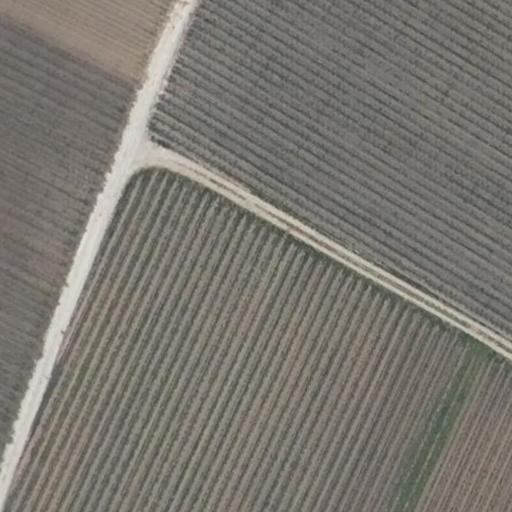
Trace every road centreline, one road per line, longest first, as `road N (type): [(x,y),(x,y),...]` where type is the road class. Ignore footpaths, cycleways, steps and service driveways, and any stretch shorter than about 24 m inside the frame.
road 1 (track): [(0,479),(127,139),(511,365)]
road 2 (track): [(191,0),(127,139)]
